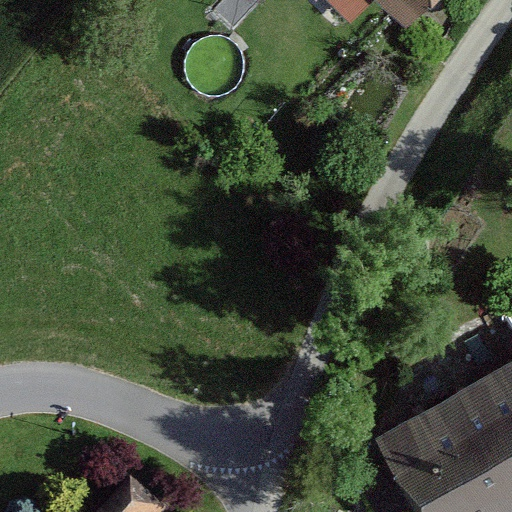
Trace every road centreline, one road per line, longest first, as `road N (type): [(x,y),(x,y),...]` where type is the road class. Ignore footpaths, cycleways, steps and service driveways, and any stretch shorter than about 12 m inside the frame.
road 1 (residential): [(510,0),(456,76),(363,238),(279,466)]
road 2 (residential): [(279,466),(98,396),(45,387),(0,393)]
